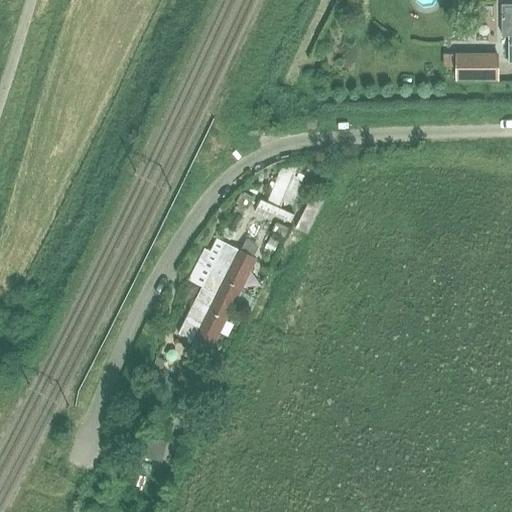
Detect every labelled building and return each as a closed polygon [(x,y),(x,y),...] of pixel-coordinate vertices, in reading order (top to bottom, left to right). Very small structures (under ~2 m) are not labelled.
[(511,4),(503,5),(503,36),(509,36),(509,63),(511,62),(511,4)] [(498,55),(458,55),(458,79),(498,79),(498,55)] [(250,138),(260,136),(258,125),(248,127),(250,138)] [(297,167),(282,168),(265,209),(278,215),(297,167)] [(237,232),(244,218),(233,212),(226,226),(237,232)] [(221,235),(230,240),(234,231),(225,226),(221,235)] [(274,253),(279,241),(269,236),(264,248),(274,253)] [(202,289),(233,304),(256,258),(225,243),(202,289)] [(194,298),(200,286),(188,280),(180,298),(186,301),(194,298)] [(203,359),(208,349),(210,350),(233,304),(202,289),(179,334),(193,341),(188,351),(203,359)] [(160,392),(167,376),(166,376),(171,366),(165,363),(156,359),(151,369),(153,370),(146,385),(160,392)]
